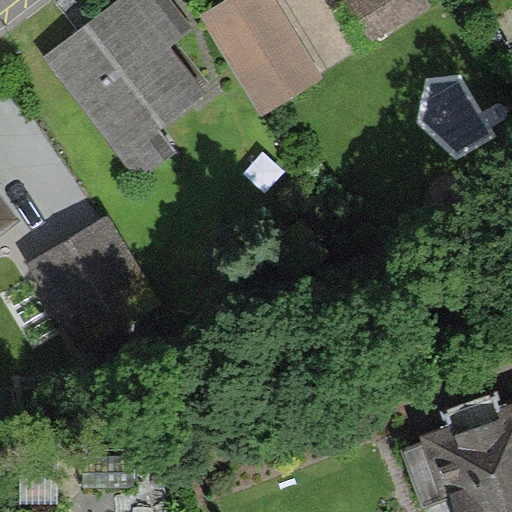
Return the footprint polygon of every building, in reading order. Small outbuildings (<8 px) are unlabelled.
[(131,0),(43,61),(140,200),(175,175),(153,144),(206,107),(170,55),(198,35),(173,0),(131,0)] [(277,0),(217,0),(204,8),(264,105),(321,70),(277,0)] [(353,0),(372,31),(424,0),(353,0)] [(0,180),(0,217),(17,205),(0,180)] [(106,211),(34,254),(84,337),(156,294),(106,211)] [(459,511),(511,511),(511,389),(426,421),(459,511)] [(132,447),(87,447),(86,484),(132,484),(132,447)] [(49,450),(17,450),(17,495),(49,495),(49,450)]
